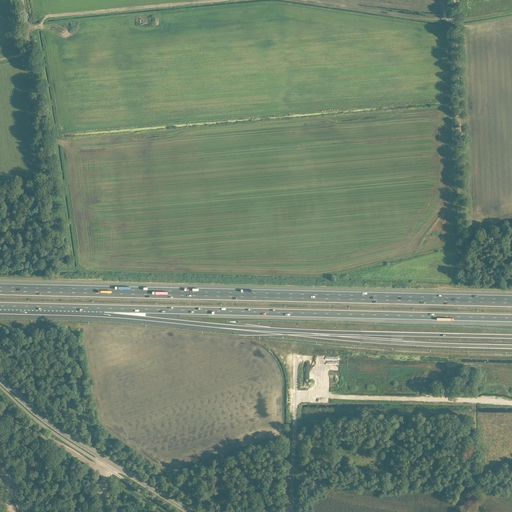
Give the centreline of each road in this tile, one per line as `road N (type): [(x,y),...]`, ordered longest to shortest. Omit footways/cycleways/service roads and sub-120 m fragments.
road 1 (motorway): [(511,300),(0,288)]
road 2 (motorway): [(118,308),(511,318)]
road 3 (motorway): [(118,308),(348,335)]
road 4 (track): [(51,169),(19,0)]
road 5 (motorway): [(348,335),(511,346)]
road 6 (motorway): [(348,335),(511,337)]
road 7 (tertiary): [(109,461),(0,379)]
road 8 (unclassified): [(0,409),(95,467),(109,461)]
